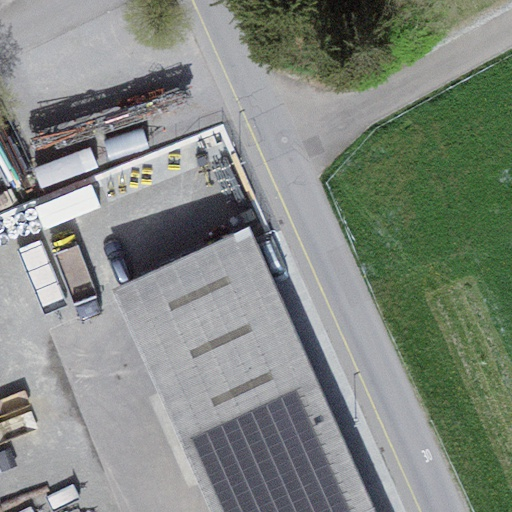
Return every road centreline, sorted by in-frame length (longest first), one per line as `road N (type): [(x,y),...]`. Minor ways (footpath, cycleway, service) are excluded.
road 1 (residential): [(210,0),(439,511)]
road 2 (track): [(280,157),(511,32)]
